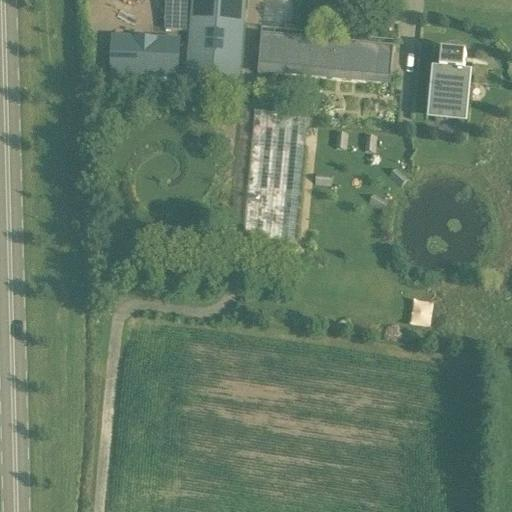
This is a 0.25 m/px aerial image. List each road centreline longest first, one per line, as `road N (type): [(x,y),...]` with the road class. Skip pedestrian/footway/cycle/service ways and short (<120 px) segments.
road 1 (primary): [(1,0),(14,511)]
road 2 (unclassified): [(99,511),(122,314)]
